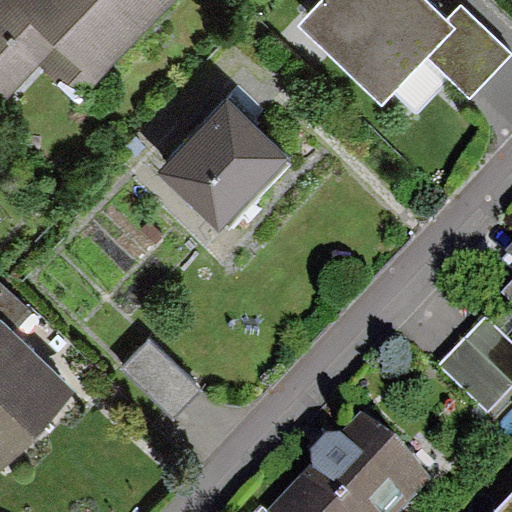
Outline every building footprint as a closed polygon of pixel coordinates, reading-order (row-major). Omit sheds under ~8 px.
[(0,0),(0,92),(9,101),(59,52),(97,90),(183,0),(0,0)] [(414,0),(320,0),(292,29),(372,108),(421,59),(463,100),(506,56),(456,7),(439,24),(414,0)] [(234,89),(166,162),(236,228),(303,157),(234,89)] [(498,419),(511,405),(511,335),(497,320),(448,369),(498,419)] [(180,414),(210,386),(163,335),(132,363),(180,414)] [(14,347),(0,361),(0,470),(16,485),(83,414),(14,347)] [(379,419),(293,511),(435,511),(456,490),(379,419)]
